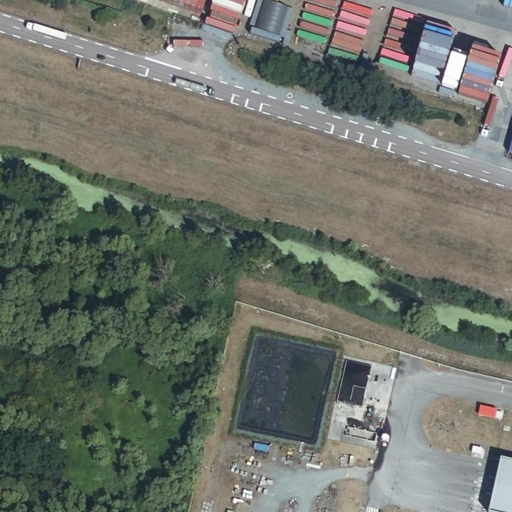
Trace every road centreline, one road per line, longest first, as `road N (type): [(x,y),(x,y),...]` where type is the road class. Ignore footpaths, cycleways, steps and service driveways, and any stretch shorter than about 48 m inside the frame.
road 1 (tertiary): [(0,22),(511,177)]
road 2 (unknown): [(391,46),(216,0)]
